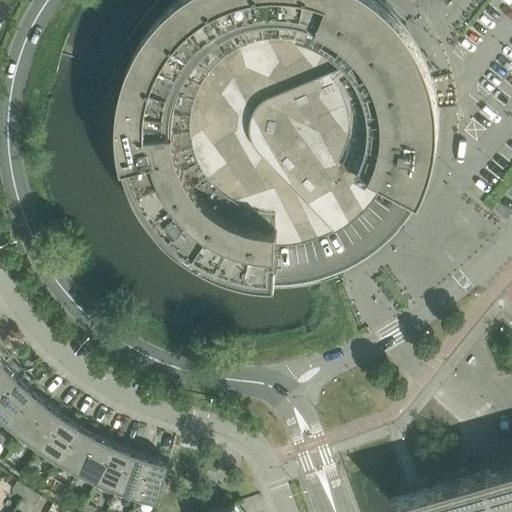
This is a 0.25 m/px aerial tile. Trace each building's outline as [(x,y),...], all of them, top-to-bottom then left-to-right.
[(118,117),(118,118),(118,120),(118,123),(118,125),(118,127),(119,129),(119,132),(119,134),(119,136),(119,138),(120,140),(120,143),(120,145),(121,147),(121,149),(121,152),(122,154),(122,156),(123,158),(123,160),(124,163),(125,165),(125,167),(126,169),(127,171),(127,173),(128,175),(129,178),(130,180),(131,182),(131,184),(132,186),(133,188),(134,190),(135,192),(136,194),(137,196),(138,198),(139,200),(141,202),(142,204),(143,206),(144,208),(145,209),(147,211),(148,213),(149,215),(151,217),(152,219),(153,220),(155,222),(156,224),(158,226),(159,226),(160,228),(162,230),(163,231),(165,233),(166,235),(168,236),(170,238),(171,239),(173,241),(175,242),(176,244),(178,245),(180,247),(182,248),(183,249),(185,251),(187,252),(189,253),(191,255),(193,256),(195,257),(197,258),(199,259),(200,260),(202,261),(204,263),(206,264),(208,265),(210,266),(213,267),(215,267),(217,268),(219,269),(221,270),(223,271),(225,272),(227,272),(229,273),(232,274),(234,274),(236,275),(238,276),(240,276),(242,277),(245,277),(247,278),(249,278),(251,278),(253,279),(256,279),(258,279),(260,280),(261,280),(263,280),(265,280),(267,280),(270,280),(272,281),(274,281),(276,281),(279,281),(281,281),(283,281),(286,281),(288,280),(290,280),(292,280),(295,280),(297,280),(299,279),(301,279),(304,279),(306,278),(308,278),(310,278),(313,277),(315,277),(317,276),(319,276),(321,275),(324,274),(326,274),(328,273),(330,272),(332,272),(334,271),(336,270),(339,269),(341,268),(343,267),(345,267),(347,266),(349,265),(351,264),(353,263),(355,262),(357,260),(359,259),(361,258),(363,257),(365,256),(367,255),(369,253),(370,252),(372,251),(373,250),(375,249),(377,248),(378,246),(380,245),(382,243),(384,242),(385,240),(387,239),(389,237),(390,236),(392,234),(393,233),(395,231),(397,229),(398,228),(400,226),(401,224),(403,222),(404,221),(405,219),(407,217),(408,215),(409,213),(411,212),(412,210),(413,208),(414,206),(416,204),(417,202),(418,200),(419,198),(420,196),(421,194),(422,192),(423,190),(424,188),(425,186),(426,184),(427,182),(428,180),(429,178),(429,176),(430,173),(431,171),(432,169),(432,167),(433,165),(434,163),(434,160),(435,158),(435,156),(436,154),(436,153),(436,151),(437,148),(437,146),(437,144),(438,142),(438,139),(438,137),(439,135),(439,133),(439,130),(439,128),(439,126),(439,123),(439,121),(439,119),(439,117),(439,114),(439,112),(439,110),(439,108),(438,105),(438,103),(438,101),(438,99),(437,96),(437,94),(437,92),(436,90),(436,87),(435,85),(435,83),(434,81),(434,79),(433,76),(432,74),(432,72),(431,70),(430,68),(430,66),(429,63),(428,61),(427,59),(426,57),(425,55),(424,53),(423,51),(422,49),(421,47),(420,45),(419,43),(418,41),(417,39),(409,27),(383,0),(172,0),(173,0),(171,2),(169,3),(168,5),(166,6),(165,8),(163,10),(162,10),(161,12),(159,14),(158,15),(156,17),(155,19),(153,20),(152,22),(151,24),(149,26),(148,28),(147,29),(145,31),(144,33),(143,35),(142,37),(141,39),(139,41),(138,43),(137,45),(136,47),(135,49),(134,51),(133,53),(132,55),(131,57),(130,59),(130,61),(129,64),(128,66),(127,68),(127,70),(126,72),(125,74),(125,76),(124,79),(123,81),(123,83),(122,85),(122,87),(121,90),(121,92),(121,94),(120,96),(120,99),(120,101),(119,103),(119,105),(119,108),(119,110),(119,112),(118,114),(118,117)] [(0,395),(20,375),(7,361),(0,367),(0,395)] [(34,388),(20,375),(0,395),(0,412),(7,419),(34,388)] [(49,401),(34,388),(7,419),(24,433),(49,401)] [(65,412),(49,401),(24,433),(41,446),(65,412)] [(81,423),(65,412),(41,446),(59,458),(81,423)] [(97,432),(81,423),(59,458),(78,468),(97,432)] [(78,468),(98,478),(115,441),(97,432),(78,468)] [(132,448),(115,441),(98,478),(118,486),(132,448)] [(150,454),(132,448),(118,486),(138,493),(150,454)] [(160,499),(170,460),(150,454),(138,493),(160,499)] [(404,511),(511,511),(511,463),(391,498),(404,511)] [(18,479),(12,488),(24,495),(30,486),(18,479)] [(36,503),(42,494),(30,486),(24,495),(36,503)] [(91,511),(93,511),(96,506),(87,502),(84,509),(91,511)] [(206,511),(239,511),(235,502),(206,511)]
